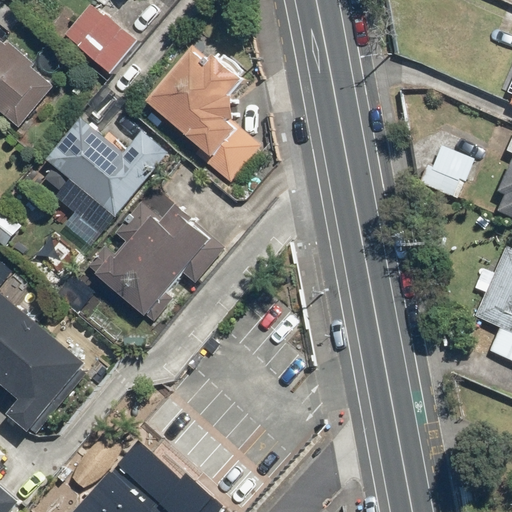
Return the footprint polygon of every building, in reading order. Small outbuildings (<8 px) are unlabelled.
[(17,0),(0,0),(0,8),(6,27),(24,21),(17,0)] [(118,74),(145,43),(99,4),(72,35),(118,74)] [(0,105),(25,127),(61,85),(0,33),(0,105)] [(238,184),(268,145),(236,120),(240,119),(239,96),(235,96),(249,78),(222,56),(217,62),(197,47),(153,102),(208,146),(201,155),(238,184)] [(439,88),(392,70),(385,89),(432,106),(439,88)] [(113,81),(95,101),(115,120),(134,100),(113,81)] [(123,216),(176,152),(151,132),(132,154),(90,119),(55,161),(123,216)] [(426,182),(463,198),(480,159),(448,144),(438,167),(434,165),(426,182)] [(511,215),(511,148),(511,150),(511,170),(503,191),(509,194),(502,211),(511,215)] [(174,292),(190,273),(202,283),(231,249),(198,222),(202,218),(184,203),(170,220),(149,202),(122,234),(132,242),(122,254),(112,246),(94,268),(160,323),(181,298),(174,292)] [(14,208),(0,221),(0,228),(13,243),(31,226),(14,208)] [(56,231),(36,253),(62,277),(82,255),(56,231)] [(481,317),(506,327),(495,351),(511,358),(511,247),(481,317)] [(0,363),(37,396),(25,410),(45,428),(107,358),(0,263),(0,363)] [(105,288),(82,269),(61,294),(83,313),(105,288)] [(155,327),(132,327),(131,346),(155,346),(155,327)] [(0,511),(25,511),(40,494),(7,466),(23,447),(0,427),(0,511)] [(214,511),(137,439),(67,511),(214,511)]
